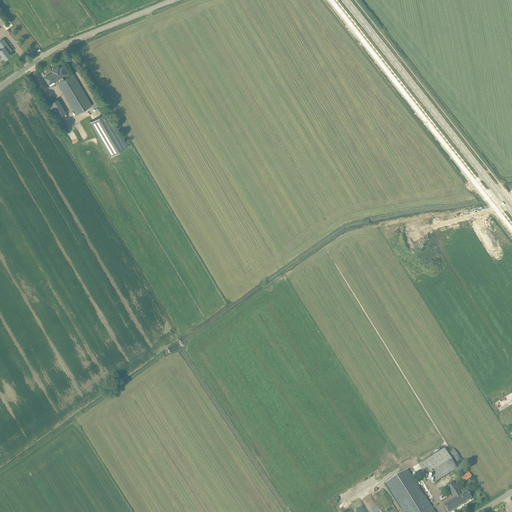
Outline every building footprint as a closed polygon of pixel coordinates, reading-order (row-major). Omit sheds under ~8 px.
[(0,57),(0,58),(2,56),(4,59),(5,59),(10,55),(8,53),(12,50),(9,46),(7,44),(3,39),(0,41),(0,45),(2,48),(0,49),(0,57)] [(60,68),(58,66),(53,69),(54,71),(44,77),(48,85),(56,80),(58,82),(57,83),(76,115),(92,106),(73,74),(63,79),(62,77),(66,74),(62,67),(60,68)] [(51,103),(57,117),(66,114),(60,99),(51,103)] [(128,146),(107,111),(90,122),(110,156),(128,146)] [(79,133),(83,140),(88,138),(84,130),(79,133)] [(420,397),(395,413),(419,451),(444,435),(420,397)] [(428,469),(433,477),(455,463),(460,460),(453,449),(447,453),(444,449),(419,464),(424,472),(428,469)] [(434,511),(408,469),(386,483),(403,511),(434,511)] [(472,477),(469,472),(461,477),(464,482),(472,477)] [(462,495),(453,482),(447,486),(454,498),(443,505),(447,511),(450,511),(464,503),(465,503),(472,499),(468,492),(462,495)]
